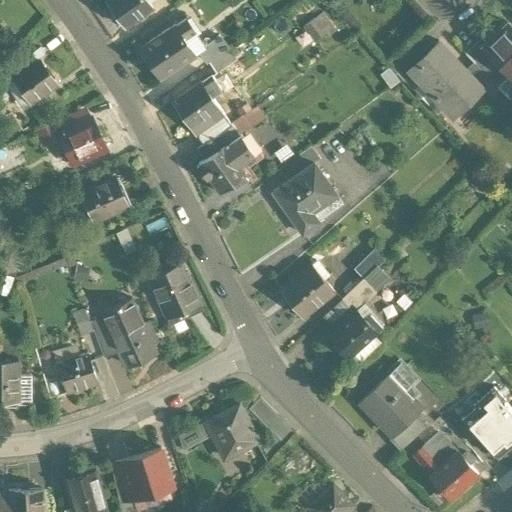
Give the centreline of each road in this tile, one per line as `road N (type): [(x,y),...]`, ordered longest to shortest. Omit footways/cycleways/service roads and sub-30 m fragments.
road 1 (residential): [(254,351),(141,123),(57,0)]
road 2 (residential): [(0,447),(92,430),(254,351)]
road 3 (residential): [(396,511),(254,351)]
